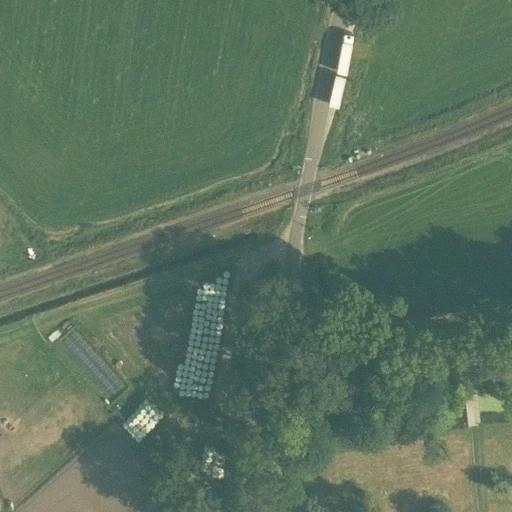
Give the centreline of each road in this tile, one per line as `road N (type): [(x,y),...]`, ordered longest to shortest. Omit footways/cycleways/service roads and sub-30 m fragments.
road 1 (unclassified): [(283,286),(343,0)]
road 2 (track): [(462,344),(481,511)]
road 3 (unclassified): [(372,354),(511,337)]
road 4 (unclassified): [(241,511),(261,378)]
